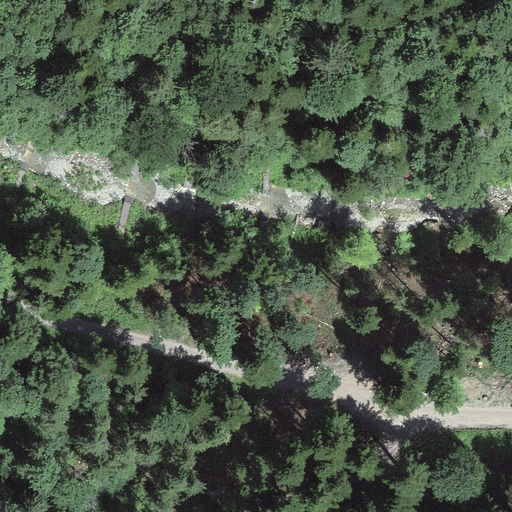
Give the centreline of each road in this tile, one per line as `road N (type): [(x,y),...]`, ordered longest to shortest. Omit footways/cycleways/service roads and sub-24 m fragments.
road 1 (track): [(0,303),(420,418),(511,420)]
road 2 (track): [(420,418),(319,511)]
